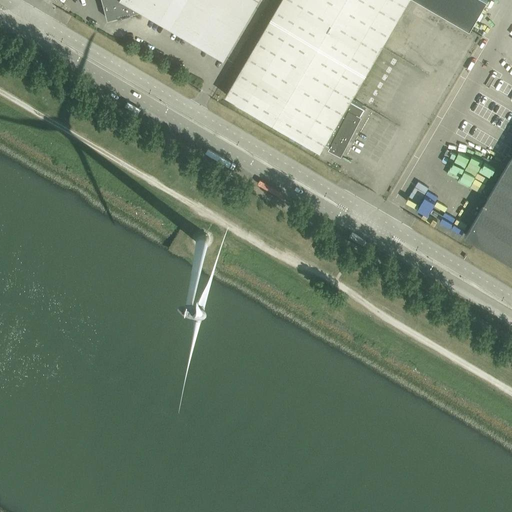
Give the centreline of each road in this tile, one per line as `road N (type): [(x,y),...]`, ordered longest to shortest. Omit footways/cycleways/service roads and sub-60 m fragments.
road 1 (unclassified): [(0,18),(511,319)]
road 2 (unclassified): [(511,297),(6,0)]
